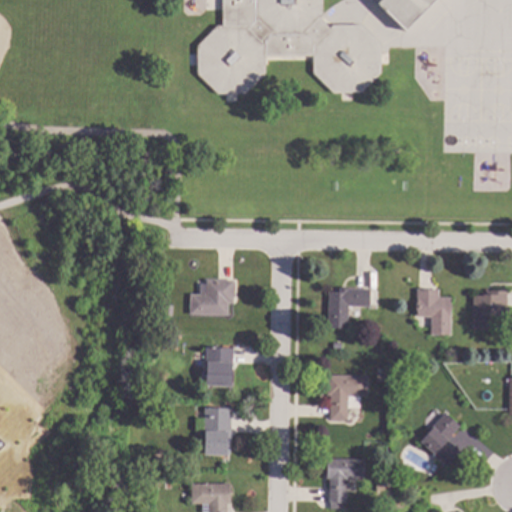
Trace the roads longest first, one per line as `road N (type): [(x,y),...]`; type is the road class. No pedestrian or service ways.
road 1 (residential): [(511,246),(175,242)]
road 2 (residential): [(275,511),(280,243)]
